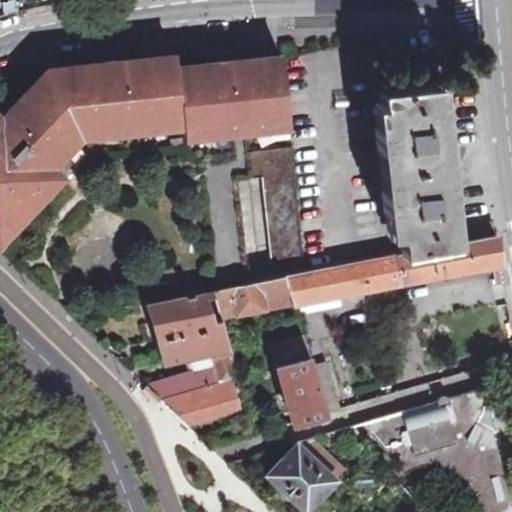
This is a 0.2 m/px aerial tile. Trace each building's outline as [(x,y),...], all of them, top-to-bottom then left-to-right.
[(49,70),(83,141),(182,131),(177,69),(176,57),(131,62),(130,53),(103,56),(104,62),(102,65),(49,70)] [(177,69),(182,131),(182,141),(290,131),(282,58),(237,62),(236,53),(207,56),(208,65),(177,69)] [(83,141),(49,70),(27,94),(23,94),(19,91),(0,111),(0,147),(2,167),(57,168),(83,141)] [(401,250),(453,240),(437,84),(380,91),(381,102),(377,103),(377,105),(379,105),(388,191),(382,191),(385,213),(391,213),(393,235),(400,234),(401,250)] [(2,167),(0,147),(0,240),(62,181),(65,176),(57,168),(2,167)] [(286,275),(294,306),(295,307),(494,264),(498,286),(505,286),(502,271),(500,263),(496,232),(453,240),(401,250),(304,270),(286,275)] [(213,289),(221,319),(294,306),(286,275),(282,275),(223,287),(213,289)] [(161,400),(233,381),(238,379),(221,319),(213,289),(150,303),(167,364),(212,356),(216,372),(209,373),(206,368),(146,385),(161,400)] [(295,342),(305,339),(299,320),(286,324),(289,337),(295,342)] [(295,423),(328,413),(314,366),(305,339),(295,342),(273,349),(295,423)] [(328,413),(341,408),(328,361),(314,366),(328,413)] [(188,426),(242,411),(233,381),(161,400),(188,426)] [(511,511),(511,503),(493,431),(497,430),(489,402),(484,403),(484,395),(483,388),(363,423),(397,468),(403,465),(412,461),(420,460),(429,459),(437,459),(446,461),(456,466),(469,476),(475,485),(479,493),(482,506),(483,511),(511,511)] [(268,474),(306,510),(336,479),(297,443),(268,474)]
